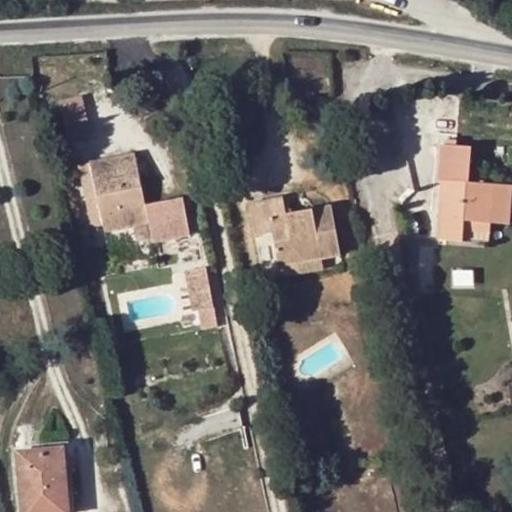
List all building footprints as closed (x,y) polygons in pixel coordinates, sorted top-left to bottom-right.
[(71,137),(94,131),(83,92),(60,98),(71,137)] [(461,243),(463,231),(464,222),(490,224),(505,225),(508,186),(466,183),(469,145),(437,143),(434,181),(443,181),(439,240),(461,243)] [(141,153),(110,159),(114,178),(138,174),(140,182),(147,179),(141,153)] [(114,178),(110,159),(89,164),(105,230),(150,222),(140,182),(138,174),(114,178)] [(277,267),(320,259),(339,255),(329,206),(285,214),(282,198),(249,204),(255,236),(271,232),(277,267)] [(464,222),(463,231),(489,233),(490,224),(464,222)] [(322,270),(320,259),(277,267),(279,278),(322,270)] [(191,268),(199,327),(217,324),(209,266),(191,268)] [(66,511),(63,449),(17,453),(21,511),(66,511)] [(400,474),(412,472),(408,454),(396,457),(400,474)]
